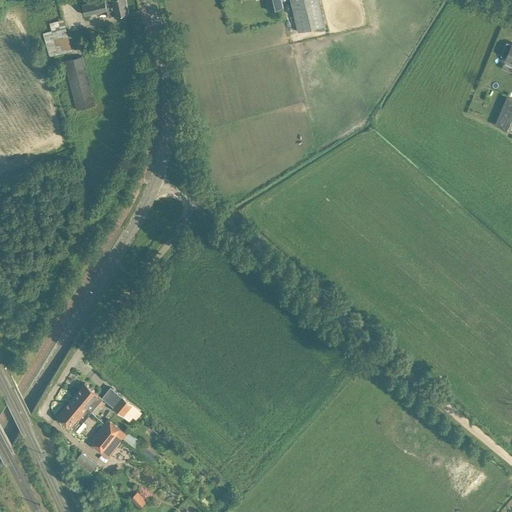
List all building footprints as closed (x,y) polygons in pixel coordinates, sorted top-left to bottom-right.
[(109,16),(129,12),(126,0),(81,0),(85,15),(107,9),(109,16)] [(283,7),(280,0),(266,0),(269,10),(283,7)] [(325,25),(318,0),(291,0),(298,31),(325,25)] [(72,50),(64,21),(42,27),(50,56),(72,50)] [(511,43),(511,45),(507,43),(501,55),(506,57),(505,59),(511,62),(511,43)] [(82,56),(65,60),(77,109),(95,105),(82,56)] [(511,97),(507,96),(495,124),(511,131),(511,97)] [(98,394),(93,389),(85,382),(73,396),(91,412),(103,398),(98,394)] [(75,431),(91,412),(73,396),(57,416),(75,431)] [(135,420),(141,412),(122,396),(113,406),(131,420),(133,417),(135,420)] [(130,430),(126,434),(119,429),(108,420),(105,424),(123,438),(124,437),(153,460),(158,453),(130,430)] [(108,457),(123,438),(105,424),(90,443),(108,457)] [(147,502),(137,492),(130,498),(140,509),(147,502)]
